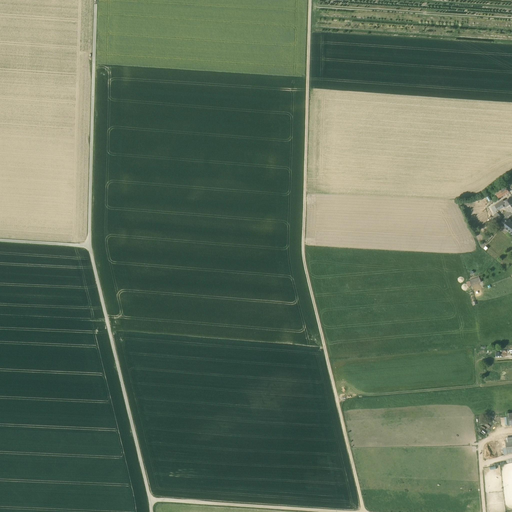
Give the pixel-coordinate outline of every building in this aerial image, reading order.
[(503,189),(501,186),(494,192),(495,194),(503,189)] [(508,191),(505,187),(503,189),(495,194),(498,198),(508,191)] [(501,202),(495,206),(498,211),(504,206),(505,208),(511,203),(511,197),(502,202),(501,202)] [(495,222),(500,216),(496,213),(489,221),(493,224),(495,222)] [(493,224),(496,227),(503,219),(500,216),(495,222),(493,224)] [(508,219),(505,217),(500,224),(511,233),(511,224),(509,222),(511,221),(508,219)] [(469,281),(471,286),(481,282),(479,277),(469,281)]
